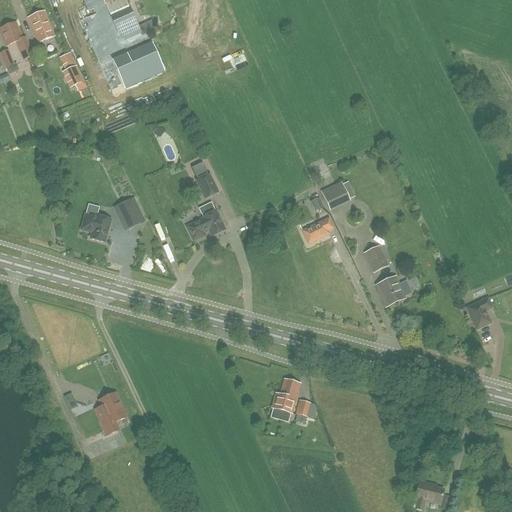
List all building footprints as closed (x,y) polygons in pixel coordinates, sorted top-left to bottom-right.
[(139,28),(130,9),(111,17),(120,36),(139,28)] [(54,37),(44,12),(28,18),(38,43),(54,37)] [(0,33),(6,47),(16,43),(24,61),(33,57),(25,39),(22,40),(16,24),(0,30),(0,33)] [(146,44),(107,61),(119,88),(158,71),(146,44)] [(6,68),(12,65),(6,52),(0,55),(6,68)] [(63,73),(70,88),(75,86),(83,82),(76,67),(68,71),(66,72),(63,73)] [(0,86),(12,83),(10,76),(0,79),(0,86)] [(62,116),(64,121),(72,118),(69,113),(62,116)] [(197,181),(201,190),(205,199),(218,193),(209,175),(197,181)] [(125,181),(116,183),(118,194),(127,192),(125,181)] [(339,181),(323,189),(332,208),(348,200),(339,181)] [(125,230),(146,221),(136,198),(115,208),(125,230)] [(316,212),(323,208),(319,199),(311,203),(316,212)] [(194,242),(210,234),(212,237),(225,231),(216,212),(203,218),(203,220),(187,228),(194,242)] [(81,230),(92,233),(90,239),(104,243),(110,221),(96,217),(96,219),(85,216),(81,230)] [(329,219),(303,231),(309,244),(330,234),(328,231),(334,228),(329,219)] [(379,247),(365,253),(374,272),(388,265),(379,247)] [(154,272),(154,264),(145,263),(144,271),(154,272)] [(396,277),(377,285),(387,306),(405,298),(396,277)] [(476,331),(491,324),(481,302),(466,309),(476,331)] [(186,319),(199,322),(200,316),(188,313),(186,319)] [(285,381),(281,396),(277,394),(273,409),(291,414),(300,385),(285,381)] [(99,401),(102,406),(95,410),(107,436),(118,430),(115,422),(126,417),(115,394),(99,401)] [(300,401),(296,415),(308,418),(312,405),(300,401)] [(497,470),(488,473),(491,480),(500,477),(497,470)] [(441,507),(446,490),(419,483),(415,500),(417,501),(415,510),(424,511),(427,503),(441,507)]
